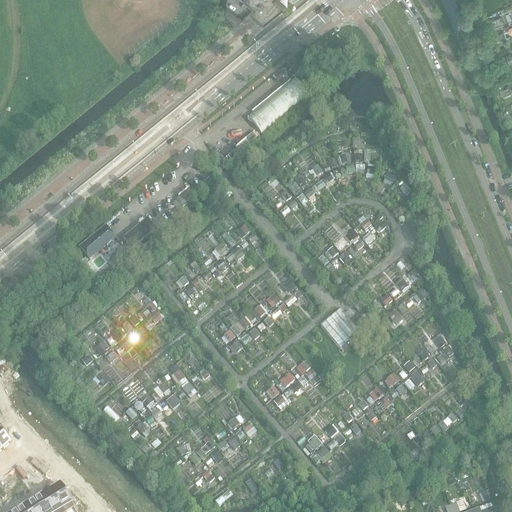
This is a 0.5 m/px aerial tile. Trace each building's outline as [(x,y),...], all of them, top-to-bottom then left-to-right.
[(236,15),(226,7),(225,13),(227,16),(233,25),(236,15)] [(261,134),(308,96),(294,79),(247,117),(261,134)] [(248,145),(258,137),(255,132),(245,141),(248,145)] [(240,153),(249,146),(245,142),(237,149),(240,153)] [(232,162),(240,155),(237,150),(228,158),(232,162)] [(339,160),(337,160),(339,167),(348,164),(345,155),(338,158),(339,160)] [(362,155),(354,156),(355,165),(362,164),(362,155)] [(368,166),(366,179),(374,180),(376,167),(368,166)] [(318,167),(313,171),(317,178),(322,174),(318,167)] [(332,175),(322,180),(325,185),(333,181),(335,179),(332,175)] [(387,175),(384,180),(392,184),(395,179),(387,175)] [(214,182),(210,177),(195,190),(193,187),(176,200),(183,208),(199,195),(214,182)] [(302,178),(297,182),(302,189),(307,185),(302,178)] [(405,186),(401,191),(407,197),(411,192),(405,186)] [(310,190),(304,195),(308,200),(313,196),(315,195),(311,190),(310,190)] [(286,193),(281,196),(286,203),(291,199),(286,193)] [(294,202),(289,207),(291,210),(297,206),(294,202)] [(363,217),(357,222),(366,233),(372,228),(363,217)] [(383,222),(375,229),(379,234),(387,227),(383,222)] [(246,226),(237,233),(242,240),(251,233),(246,226)] [(115,239),(106,228),(80,248),(90,259),(115,239)] [(352,231),(345,237),(350,244),(358,237),(352,231)] [(248,239),(248,240),(252,245),(257,240),(253,235),(248,239)] [(360,241),(354,247),(358,251),(364,246),(360,241)] [(222,246),(215,251),(215,252),(220,258),(227,252),(222,246)] [(332,248),(324,255),(330,262),(338,255),(332,248)] [(238,249),(232,254),(238,262),(244,257),(238,249)] [(345,252),(338,258),(345,266),(352,260),(345,252)] [(222,262),(217,266),(220,271),(221,270),(223,273),(228,269),(222,262)] [(413,272),(408,276),(414,282),(418,279),(413,272)] [(207,274),(203,277),(207,282),(211,279),(207,274)] [(184,278),(178,282),(184,288),(185,287),(189,284),(184,278)] [(402,280),(396,285),(402,293),(409,287),(402,280)] [(289,282),(285,285),(290,292),(294,289),(289,282)] [(191,286),(184,291),(189,298),(196,293),(191,286)] [(421,290),(412,297),(418,304),(427,297),(421,290)] [(299,292),(295,296),(299,300),(303,297),(299,292)] [(275,294),(269,299),(276,308),(282,303),(275,294)] [(387,296),(382,300),(387,306),(392,302),(387,296)] [(151,303),(146,307),(152,314),(156,310),(151,303)] [(259,307),(254,311),(260,318),(265,314),(259,307)] [(359,331),(349,319),(355,314),(350,308),(344,312),(341,310),(321,326),(340,348),(359,331)] [(395,311),(387,318),(395,327),(403,321),(395,311)] [(158,314),(151,320),(156,325),(162,320),(158,314)] [(135,317),(129,321),(135,328),(140,324),(135,317)] [(268,319),(264,322),(269,328),(273,325),(268,319)] [(245,320),(240,324),(245,330),(250,326),(245,320)] [(119,330),(111,337),(117,345),(125,337),(119,330)] [(254,331),(249,334),(254,341),(259,337),(254,331)] [(229,333),(224,336),(225,337),(229,342),(229,343),(234,339),(229,333)] [(440,338),(435,342),(441,349),(445,345),(440,338)] [(126,339),(119,346),(123,351),(124,349),(126,352),(133,347),(126,339)] [(104,343),(95,349),(101,356),(104,354),(109,349),(104,343)] [(237,343),(232,347),(237,353),(242,350),(237,343)] [(448,347),(440,354),(446,361),(454,355),(448,347)] [(111,351),(104,357),(111,365),(117,359),(111,351)] [(424,351),(419,355),(424,361),(429,358),(424,351)] [(88,356),(82,362),(86,367),(93,362),(88,356)] [(193,358),(187,363),(192,368),(198,364),(193,358)] [(432,361),(428,364),(433,370),(437,366),(432,361)] [(305,363),(301,366),(306,373),(310,369),(305,363)] [(409,363),(404,367),(411,375),(415,371),(409,363)] [(101,372),(95,377),(96,378),(101,383),(104,387),(110,381),(101,372)] [(205,372),(201,377),(205,381),(210,377),(205,372)] [(312,372),(305,378),(310,383),(317,378),(312,372)] [(180,373),(173,377),(177,383),(184,378),(180,373)] [(415,373),(410,377),(418,387),(423,383),(415,373)] [(393,374),(387,379),(393,387),(399,382),(393,374)] [(289,375),(282,381),(286,387),(294,381),(289,375)] [(164,385),(155,393),(159,398),(163,394),(165,396),(170,392),(164,385)] [(190,385),(184,390),(187,395),(193,390),(190,385)] [(297,385),(291,390),(294,394),(301,389),(297,385)] [(401,387),(397,391),(402,398),(407,394),(401,387)] [(274,388),(269,392),(274,399),(278,395),(274,388)] [(378,389),(373,393),(378,399),(383,396),(378,389)] [(283,396),(274,403),(278,409),(278,408),(285,403),(287,406),(289,404),(283,396)] [(172,397),(166,401),(174,410),(179,406),(172,397)] [(150,398),(143,403),(146,407),(153,402),(150,398)] [(386,400),(381,403),(386,409),(391,406),(386,400)] [(468,401),(462,406),(469,413),(474,408),(468,401)] [(363,402),(359,405),(363,411),(367,408),(363,402)] [(130,411),(126,414),(132,420),(136,417),(130,411)] [(159,411),(152,416),(155,420),(162,415),(159,411)] [(370,411),(365,415),(371,422),(376,418),(370,411)] [(347,414),(342,418),(347,424),(352,420),(347,414)] [(452,415),(447,419),(452,424),(456,420),(452,415)] [(239,417),(227,427),(231,432),(243,422),(239,417)] [(248,424),(242,429),(246,434),(252,429),(248,424)] [(142,425),(137,429),(145,438),(150,433),(149,432),(143,426),(142,425)] [(354,425),(350,429),(356,436),(360,432),(354,425)] [(333,426),(325,432),(332,440),(339,434),(333,426)] [(435,427),(430,432),(436,439),(441,434),(435,427)] [(0,432),(0,448),(0,449),(8,442),(0,432)] [(234,437),(227,442),(234,451),(241,445),(234,437)] [(314,437),(307,443),(315,452),(322,446),(314,437)] [(339,437),(334,441),(339,447),(344,443),(339,437)] [(418,437),(413,441),(422,451),(426,448),(418,437)] [(206,446),(201,450),(205,456),(215,448),(210,442),(206,446)] [(189,446),(176,449),(181,457),(191,454),(189,446)] [(325,449),(317,456),(323,464),(332,457),(325,449)] [(217,452),(211,456),(214,461),(220,456),(217,452)] [(404,455),(395,462),(401,470),(410,462),(404,455)] [(195,457),(191,461),(195,467),(200,463),(195,457)] [(278,460),(272,465),(278,472),(284,468),(278,460)] [(370,471),(362,477),(369,486),(370,486),(371,485),(377,480),(370,471)] [(208,472),(203,476),(209,484),(214,479),(208,472)] [(251,481),(245,484),(253,496),(258,493),(251,481)] [(60,486),(51,491),(63,511),(67,511),(74,508),(67,498),(69,497),(65,491),(64,492),(60,486)] [(63,511),(51,491),(42,497),(51,511),(58,511),(62,510),(62,511),(63,511)] [(51,511),(42,497),(33,502),(39,511),(51,511)] [(39,511),(33,502),(25,507),(27,511),(39,511)]
